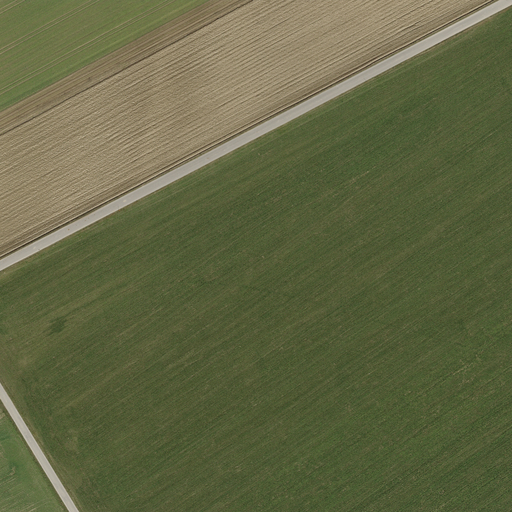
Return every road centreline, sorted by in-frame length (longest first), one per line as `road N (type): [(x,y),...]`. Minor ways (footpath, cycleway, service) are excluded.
road 1 (unclassified): [(508,0),(0,264)]
road 2 (unclassified): [(0,393),(72,511)]
